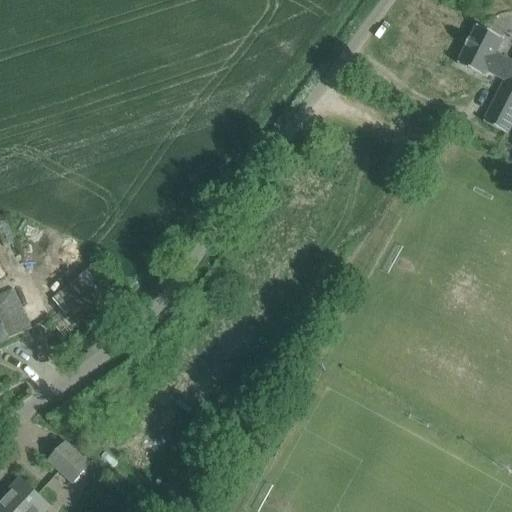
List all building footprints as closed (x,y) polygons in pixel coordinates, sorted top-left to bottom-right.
[(484,122),(508,134),(511,126),(511,62),(496,54),(503,39),(477,26),(471,39),(470,38),(465,47),(466,47),(458,64),(484,77),(487,71),(505,80),(484,122)] [(127,291),(114,276),(100,260),(56,298),(67,311),(53,324),(69,342),(127,291)] [(0,343),(32,329),(14,289),(0,295),(0,343)] [(49,462),(71,482),(88,464),(66,444),(49,462)] [(182,484),(196,493),(209,473),(195,464),(182,484)] [(44,511),(49,507),(35,493),(20,480),(0,501),(0,511),(44,511)]
